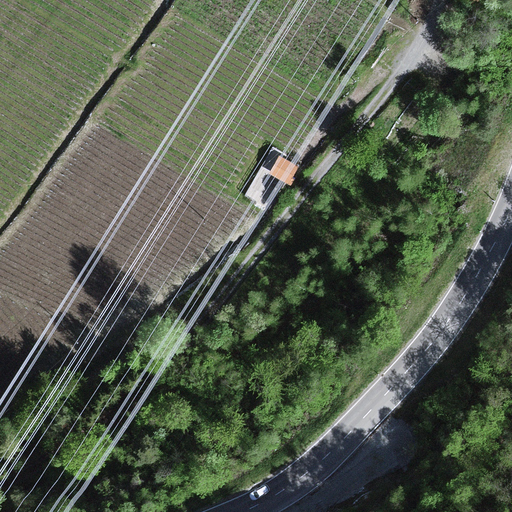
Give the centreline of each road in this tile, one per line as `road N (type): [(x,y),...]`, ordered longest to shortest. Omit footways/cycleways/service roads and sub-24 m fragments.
road 1 (track): [(461,0),(218,325),(128,422),(0,485)]
road 2 (tertiary): [(231,511),(337,444),(390,393),(455,309),(511,198)]
